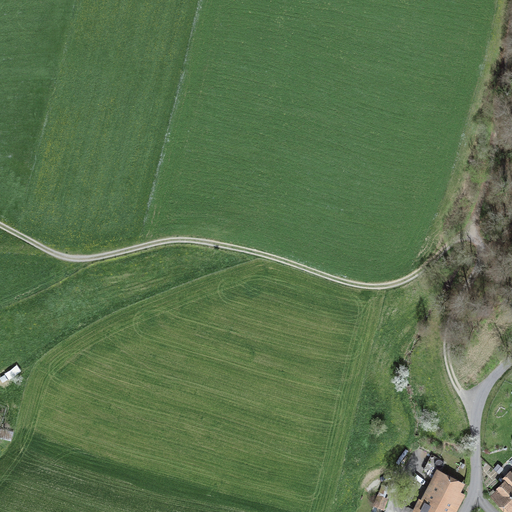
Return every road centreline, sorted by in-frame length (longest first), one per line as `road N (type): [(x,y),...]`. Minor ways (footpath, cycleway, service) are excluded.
road 1 (track): [(0,225),(75,258),(190,239),(364,285),(412,274),(470,229),(483,254),(454,309),(446,353),(459,389),(478,404)]
road 2 (track): [(470,229),(491,168),(511,26)]
road 3 (unclassified): [(464,511),(475,483),(478,404),(511,359)]
